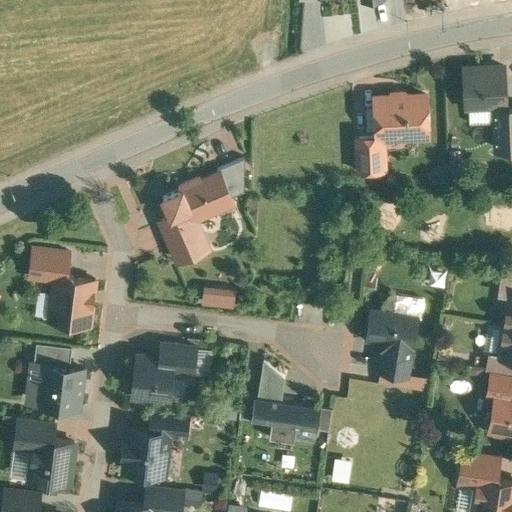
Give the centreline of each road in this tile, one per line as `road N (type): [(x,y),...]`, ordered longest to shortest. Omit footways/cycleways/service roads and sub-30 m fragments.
road 1 (tertiary): [(83,166),(306,73),(511,24)]
road 2 (residential): [(338,345),(111,316)]
road 3 (residential): [(111,316),(88,511)]
road 4 (residential): [(83,166),(117,251),(111,316)]
